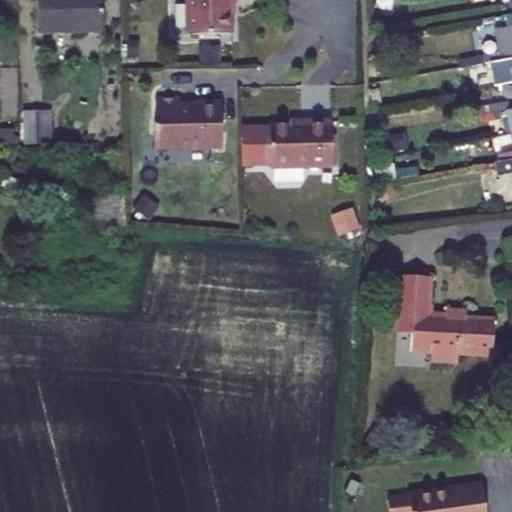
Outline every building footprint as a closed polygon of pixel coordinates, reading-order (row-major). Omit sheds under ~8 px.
[(36,0),(37,32),(102,31),(101,0),(36,0)] [(236,1),(235,0),(185,0),(186,35),(232,34),(231,14),(231,1),(234,1),(236,1)] [(378,0),(380,12),(392,9),(389,0),(378,0)] [(498,60),(511,58),(511,14),(504,16),(507,28),(494,31),(497,54),(482,56),(484,63),(498,60)] [(395,52),(393,39),(384,41),(386,53),(395,52)] [(381,74),(379,46),(369,48),(367,50),(368,75),(381,74)] [(498,60),(484,63),(485,71),(500,68),(498,60)] [(476,107),(477,115),(508,110),(511,109),(511,83),(504,85),(507,102),(476,107)] [(190,150),(221,150),(220,103),(195,103),(195,105),(178,106),(178,99),(155,100),(155,122),(153,122),(153,149),(190,148),(190,150)] [(50,143),(49,115),(25,115),(25,143),(50,143)] [(270,167),(331,166),(330,119),(301,120),(302,123),(289,123),(269,124),(270,167)] [(511,151),(500,154),(502,161),(511,159),(511,151)] [(428,308),(430,277),(399,275),(396,334),(411,335),(409,351),(430,353),(429,363),(457,363),(458,355),(492,357),(494,320),(466,318),(466,312),(446,310),(445,313),(445,318),(427,317),(428,308)] [(445,318),(445,313),(430,312),(431,308),(428,308),(427,317),(445,318)] [(384,445),(372,437),(365,446),(377,454),(384,445)] [(485,511),(482,486),(423,494),(423,492),(408,493),(409,498),(388,501),(389,511),(485,511)]
